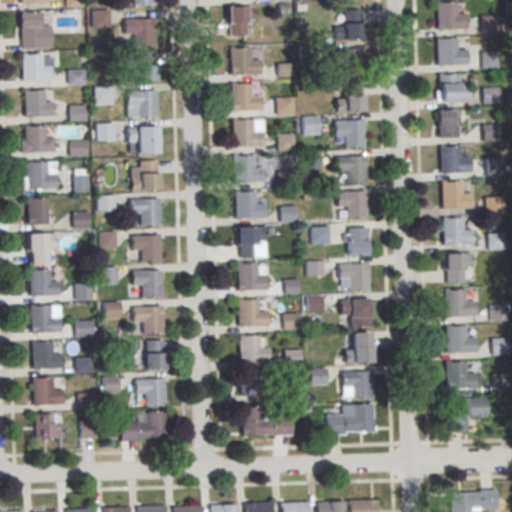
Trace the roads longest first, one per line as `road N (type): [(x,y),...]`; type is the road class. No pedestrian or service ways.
road 1 (residential): [(511,458),(0,474)]
road 2 (residential): [(409,511),(394,0)]
road 3 (residential): [(202,469),(187,0)]
